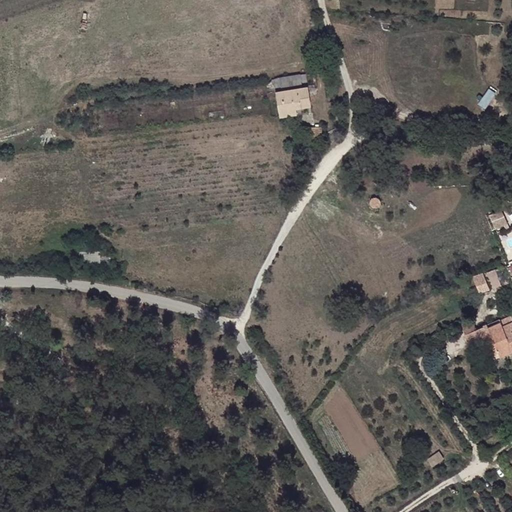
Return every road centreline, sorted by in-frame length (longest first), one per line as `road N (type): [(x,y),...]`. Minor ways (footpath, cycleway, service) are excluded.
road 1 (tertiary): [(347,511),(245,345),(216,316),(101,283),(0,278)]
road 2 (track): [(318,0),(353,103),(342,139),(278,237),(240,339)]
road 3 (track): [(334,55),(231,79),(79,78),(36,112),(0,121)]
road 4 (track): [(353,103),(476,121),(495,107),(511,74)]
